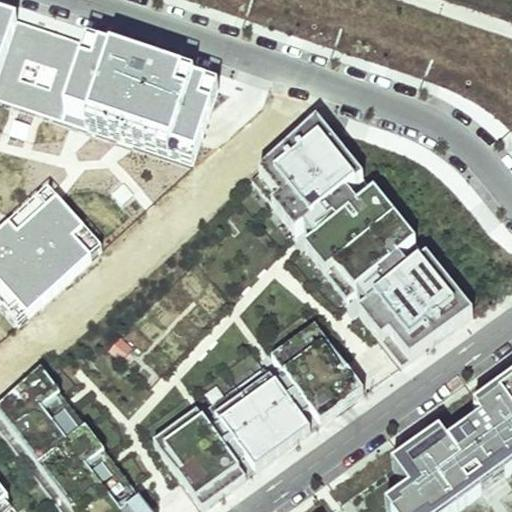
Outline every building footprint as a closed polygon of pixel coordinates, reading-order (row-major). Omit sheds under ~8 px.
[(0,89),(55,108),(75,47),(0,22),(0,89)] [(59,111),(208,160),(228,99),(79,50),(59,111)] [(317,126),(251,185),(295,239),(360,180),(317,126)] [(360,180),(295,239),(306,252),(371,193),(360,180)] [(371,193),(306,252),(347,303),(415,248),(371,193)] [(0,244),(0,261),(38,305),(102,250),(86,231),(94,224),(77,204),(69,211),(66,207),(37,232),(27,221),(0,244)] [(415,248),(347,303),(358,317),(426,262),(415,248)] [(426,262),(358,317),(402,371),(436,347),(427,335),(435,329),(443,341),(473,320),(426,262)] [(296,342),(302,350),(320,337),(314,329),(296,342)] [(436,347),(443,341),(435,329),(427,335),(436,347)] [(296,342),(271,361),(320,430),(364,399),(320,337),(302,350),(296,342)] [(271,361),(261,368),(311,437),(320,430),(271,361)] [(261,368),(206,408),(255,477),(311,437),(261,368)] [(41,375),(0,412),(0,422),(69,511),(146,511),(139,502),(125,511),(116,511),(112,505),(130,491),(113,468),(94,482),(86,472),(104,457),(69,411),(50,425),(42,414),(60,400),(41,375)] [(386,510),(387,511),(458,511),(491,489),(511,473),(511,383),(473,412),(481,423),(448,447),(440,436),(392,470),(409,493),(386,510)] [(42,414),(50,425),(69,411),(60,400),(42,414)] [(206,408),(197,415),(246,483),(255,477),(206,408)] [(178,442),(159,455),(200,511),(206,511),(246,483),(197,415),(172,434),(178,442)] [(0,436),(58,511),(69,511),(0,422),(0,436)] [(154,447),(159,455),(178,442),(172,434),(154,447)] [(86,472),(94,482),(113,468),(104,457),(86,472)] [(112,505),(116,511),(125,511),(139,502),(130,491),(112,505)] [(0,511),(8,505),(0,493),(0,511)]
